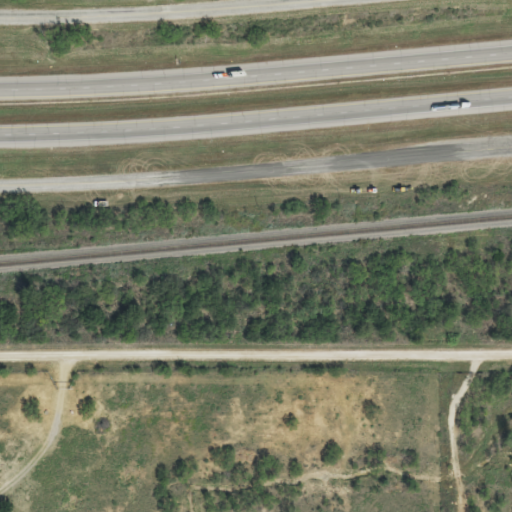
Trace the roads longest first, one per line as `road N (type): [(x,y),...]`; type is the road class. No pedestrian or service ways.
road 1 (tertiary): [(511,146),(190,176),(0,184)]
road 2 (motorway): [(511,50),(0,87)]
road 3 (motorway): [(0,132),(511,95)]
road 4 (residential): [(511,371),(0,387)]
road 5 (tertiary): [(0,19),(326,0)]
